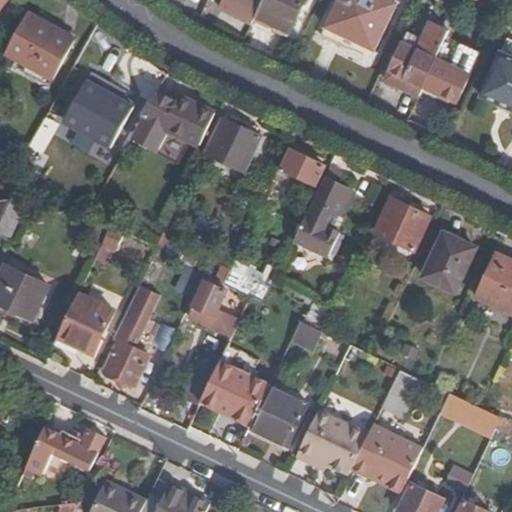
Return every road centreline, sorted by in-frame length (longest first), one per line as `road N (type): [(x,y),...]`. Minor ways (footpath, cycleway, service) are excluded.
road 1 (residential): [(119,0),(210,59),(511,204)]
road 2 (residential): [(321,511),(0,357)]
